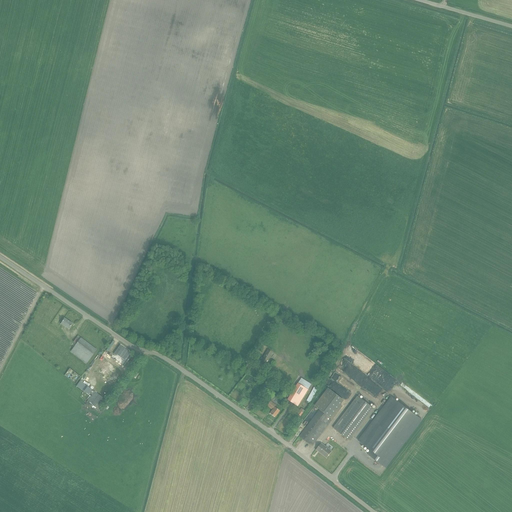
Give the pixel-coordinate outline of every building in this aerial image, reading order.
[(64,318),(60,324),(64,326),(69,329),(72,324),(64,318)] [(78,336),(75,340),(73,342),(76,344),(71,351),(87,363),(97,350),(78,336)] [(130,352),(120,346),(114,354),(116,356),(117,355),(124,360),(130,352)] [(268,350),(262,361),(266,364),(273,353),(268,350)] [(100,360),(97,364),(94,368),(103,375),(104,375),(113,382),(119,376),(104,363),(100,360)] [(65,376),(76,384),(81,377),(70,369),(65,376)] [(368,377),(374,383),(378,379),(373,375),(377,371),(375,370),(368,377)] [(302,378),(288,401),(298,407),(313,383),(310,381),(309,383),(302,378)] [(90,394),(92,390),(83,383),(79,388),(89,395),(90,394)] [(320,410),(299,437),(312,446),(346,402),(329,388),(315,406),(320,410)] [(98,410),(105,400),(92,390),(90,394),(92,395),(87,402),(98,410)] [(358,396),(334,428),(350,441),(375,409),(358,396)] [(382,465),(419,418),(392,397),(359,441),(371,451),(368,455),(382,465)] [(274,417),(279,411),(275,407),(276,406),(270,401),(266,406),(272,410),(270,414),(274,417)] [(332,452),(321,443),(316,450),(327,458),(332,452)]
